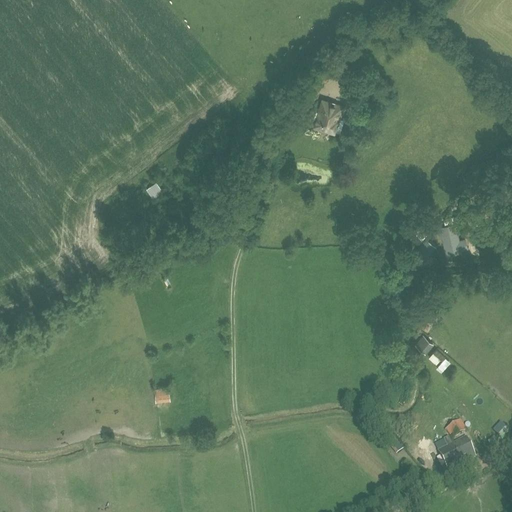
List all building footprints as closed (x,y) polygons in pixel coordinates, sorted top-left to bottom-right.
[(324,63),(301,86),(309,95),(332,71),(324,63)] [(359,97),(375,108),(382,98),(367,87),(359,97)] [(343,106),(322,100),(319,112),(316,112),(315,118),(317,119),(314,127),(335,133),(336,131),(340,132),(344,120),(339,119),(343,106)] [(275,113),(285,120),(292,110),(283,103),(275,113)] [(157,181),(147,188),(153,198),(163,192),(157,181)] [(445,225),(437,227),(438,230),(440,237),(442,237),(446,255),(448,256),(453,255),(453,253),(462,251),(461,250),(466,249),(467,248),(465,241),(464,240),(460,241),(456,225),(464,224),(462,214),(444,219),(445,225)] [(423,223),(413,232),(422,241),(431,232),(423,223)] [(415,256),(423,263),(435,247),(427,241),(415,256)] [(423,352),(431,342),(423,335),(415,345),(423,352)] [(462,464),(452,445),(449,438),(444,440),(447,447),(438,452),(448,471),(462,464)] [(462,464),(476,458),(466,438),(452,445),(462,464)]
